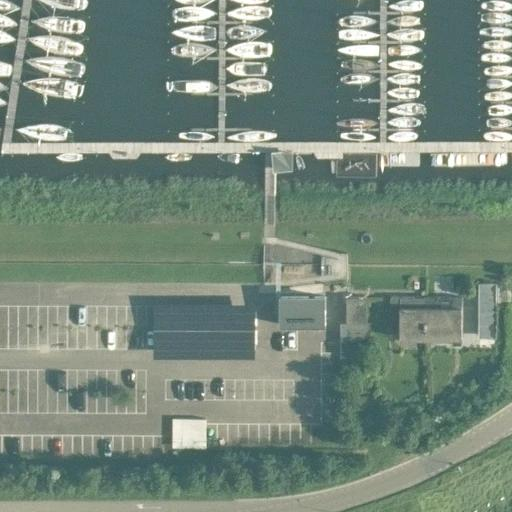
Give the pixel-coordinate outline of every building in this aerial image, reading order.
[(496,287),(478,287),(478,314),(496,314),(496,287)] [(324,322),(324,295),(279,295),(279,322),(324,322)] [(346,295),(346,320),(366,320),(366,295),(346,295)] [(399,336),(425,336),(425,295),(389,295),(390,330),(399,330),(399,336)] [(461,342),(461,295),(425,295),(425,336),(451,336),(451,342),(461,342)] [(152,374),(152,387),(168,388),(168,375),(152,374)] [(201,417),(178,416),(169,416),(169,436),(178,436),(178,446),(201,446),(201,417)]
